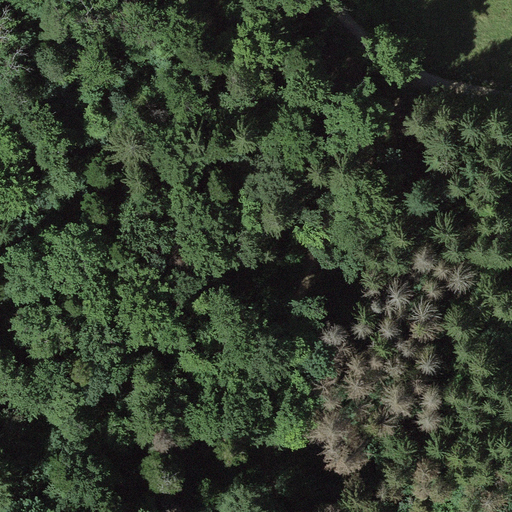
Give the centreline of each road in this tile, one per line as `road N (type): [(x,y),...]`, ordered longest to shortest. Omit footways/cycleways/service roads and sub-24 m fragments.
road 1 (track): [(0,115),(206,25),(351,17)]
road 2 (track): [(330,0),(391,60),(511,94)]
